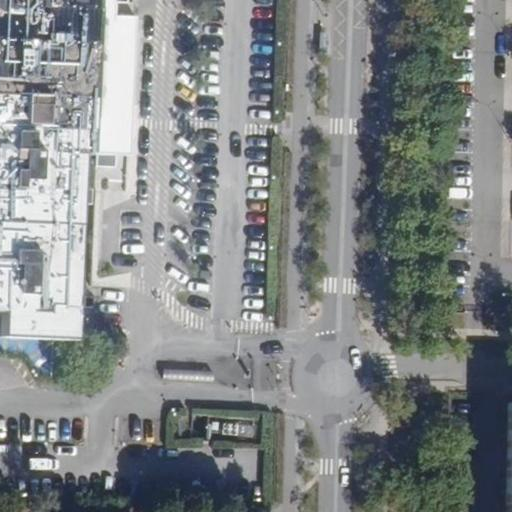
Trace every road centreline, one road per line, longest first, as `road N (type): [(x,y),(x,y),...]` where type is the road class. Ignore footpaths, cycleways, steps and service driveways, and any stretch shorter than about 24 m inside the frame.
road 1 (residential): [(350,0),(335,511)]
road 2 (residential): [(511,271),(485,271),(489,0)]
